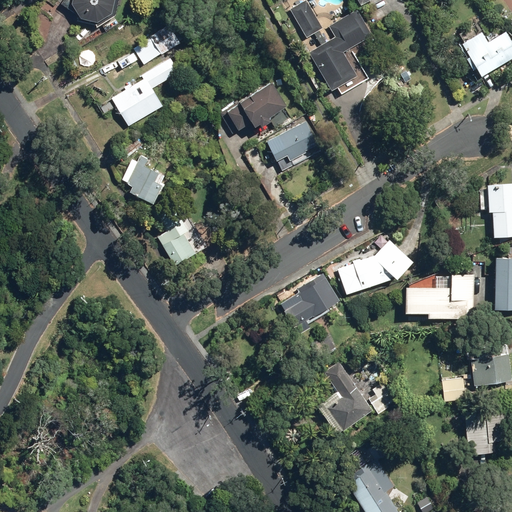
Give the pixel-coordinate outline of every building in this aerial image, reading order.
[(69,0),(70,1),(70,3),(70,5),(70,7),(71,9),(72,11),(72,12),(73,14),(75,15),(76,17),(77,18),(79,19),(80,20),(82,21),(83,22),(85,23),(87,23),(89,24),(91,24),(93,24),(95,24),(97,23),(99,22),(101,22),(102,21),(115,17),(118,0),(69,0)] [(304,38),(313,33),(319,45),(307,52),(327,90),(335,86),(339,94),(366,79),(349,47),(369,36),(357,14),(346,19),(344,16),(327,25),(333,36),(326,40),(320,29),(305,2),(289,11),(304,38)] [(142,65),(176,41),(164,24),(130,48),(142,65)] [(511,47),(503,31),(483,42),(478,32),(458,44),(476,76),(511,55),(511,47)] [(177,71),(168,58),(140,77),(141,79),(98,108),(102,114),(113,107),(126,126),(160,103),(151,89),(177,71)] [(426,69),(419,74),(429,89),(436,84),(426,69)] [(283,106),(269,83),(222,111),(233,130),(245,123),(248,127),(253,124),(255,127),(264,121),(263,119),(283,106)] [(305,121),(263,141),(272,161),(284,155),(286,160),(290,158),(292,163),(306,156),(304,150),(316,145),(305,121)] [(259,161),(251,148),(243,153),(250,166),(259,161)] [(164,176),(156,172),(142,165),(146,158),(138,154),(135,161),(130,159),(119,180),(129,186),(125,193),(149,205),(155,192),(164,176)] [(511,183),(483,184),(483,188),(477,189),(478,209),(485,209),(485,211),(489,211),(490,237),(511,235),(511,183)] [(180,222),(156,236),(172,265),(196,252),(186,233),(193,230),(182,209),(175,213),(180,222)] [(386,240),(373,255),(360,259),(358,256),(350,259),(351,261),(338,266),(347,292),(360,287),(360,288),(387,279),(386,277),(389,276),(392,279),(409,260),(386,240)] [(511,258),(491,258),(490,309),(511,309),(511,258)] [(337,300),(321,273),(294,289),(297,292),(278,303),(282,310),(280,310),(290,327),(291,326),(296,333),(306,327),(302,320),(337,300)] [(433,288),(401,287),(400,312),(423,312),(423,317),(471,318),(472,274),(449,273),(449,276),(433,276),(433,288)] [(316,361),(335,349),(325,334),(307,346),(316,361)] [(470,387),(510,380),(505,354),(466,361),(470,387)] [(324,407),(341,431),(371,410),(338,362),(322,373),(338,397),(324,407)] [(464,397),(461,377),(440,381),(443,400),(464,397)] [(367,398),(377,413),(395,402),(382,382),(371,389),(374,394),(367,398)] [(502,407),(460,411),(464,454),(492,452),(491,442),(505,441),(502,407)] [(343,485),(361,511),(397,511),(398,511),(405,507),(376,463),(343,485)] [(429,511),(439,505),(421,484),(408,495),(422,511),(429,511)]
